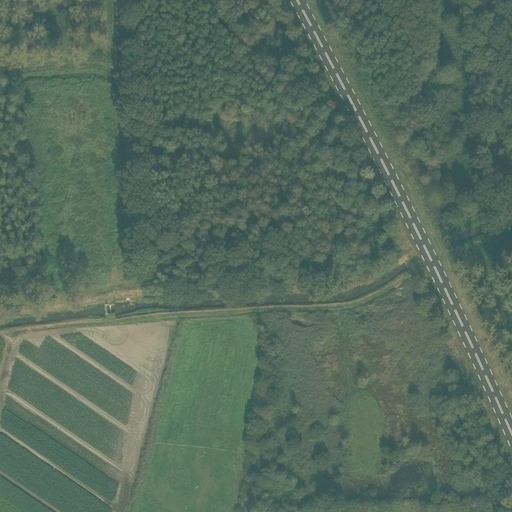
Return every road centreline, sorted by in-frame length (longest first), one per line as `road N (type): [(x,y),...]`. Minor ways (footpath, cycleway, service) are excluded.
road 1 (track): [(14,331),(344,310),(472,244),(511,235)]
road 2 (primary): [(511,437),(295,0)]
road 3 (track): [(0,309),(136,298),(122,0)]
road 4 (track): [(0,74),(84,64),(125,80)]
